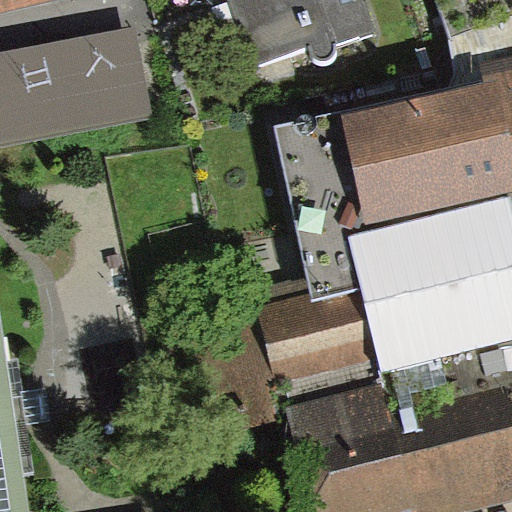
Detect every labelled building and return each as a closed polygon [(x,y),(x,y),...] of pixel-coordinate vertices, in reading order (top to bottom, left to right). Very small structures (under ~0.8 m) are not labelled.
[(365,0),(240,0),(260,57),(311,39),(317,57),(378,36),(365,0)] [(511,0),(439,0),(449,25),(446,59),(511,42),(511,0)] [(133,24),(0,49),(0,149),(152,121),(133,24)] [(318,292),(511,240),(511,233),(503,185),(511,182),(511,42),(446,59),(445,96),(286,136),(318,292)] [(312,501),(315,511),(329,511),(511,463),(511,240),(318,292),(219,319),(226,347),(187,358),(197,395),(229,387),(239,424),(269,416),(293,506),(312,501)]
